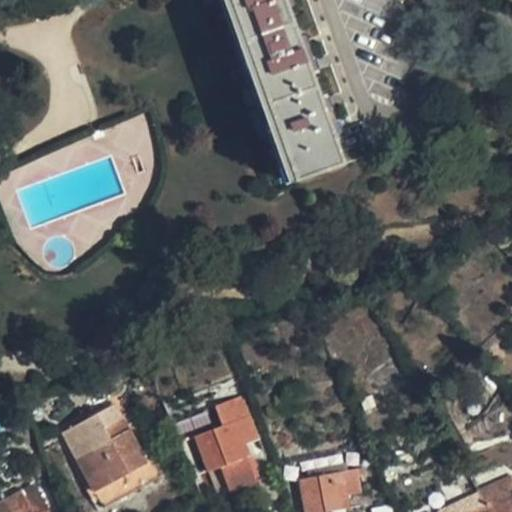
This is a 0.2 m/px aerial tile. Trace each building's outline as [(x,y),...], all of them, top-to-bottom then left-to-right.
[(229,0),(293,177),(344,159),(330,120),(337,119),(332,105),(325,108),(308,59),(314,57),(308,41),(302,44),(286,0),(229,0)] [(206,468),(247,453),(245,445),(260,439),(243,395),(219,406),(225,424),(195,436),(206,468)] [(76,455),(95,489),(148,460),(122,415),(115,403),(62,431),(76,455)] [(163,470),(155,456),(148,460),(95,489),(76,455),(69,459),(91,498),(99,494),(104,504),(163,470)] [(307,511),(315,511),(352,506),(350,490),(362,487),(358,467),(352,468),(350,459),(311,465),(312,475),(302,477),(307,511)] [(486,511),(511,511),(511,474),(475,490),(486,511)] [(21,511),(51,511),(37,489),(25,497),(30,507),(21,511)] [(431,511),(486,511),(475,490),(430,509),(431,511)] [(99,494),(91,498),(98,509),(105,506),(104,504),(99,494)] [(25,497),(0,511),(21,511),(30,507),(25,497)]
